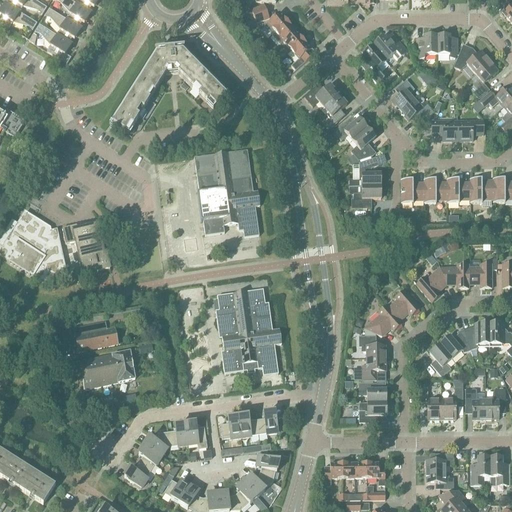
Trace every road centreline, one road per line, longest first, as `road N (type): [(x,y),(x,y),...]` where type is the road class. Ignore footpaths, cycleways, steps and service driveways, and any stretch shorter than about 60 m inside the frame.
road 1 (residential): [(200,130),(138,138),(123,163),(75,131),(52,87),(0,53)]
road 2 (residential): [(407,443),(403,343),(451,306),(511,301)]
road 3 (tertiary): [(326,350),(313,204),(292,154)]
road 4 (tertiary): [(292,154),(326,350)]
road 5 (residential): [(469,10),(375,20),(347,45)]
road 6 (tertiary): [(272,106),(195,12)]
